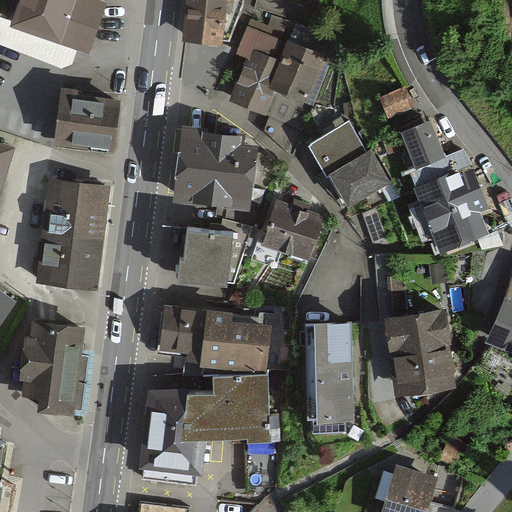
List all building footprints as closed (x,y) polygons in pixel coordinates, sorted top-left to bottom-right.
[(17,0),(7,31),(86,57),(103,8),(78,0),(17,0)] [(199,0),(196,43),(222,45),(225,5),(234,6),(234,0),(199,0)] [(273,88),(289,45),(250,30),(240,56),(251,60),(235,101),(264,112),(273,88)] [(321,58),(289,45),(273,88),(305,100),(321,58)] [(404,93),(383,103),(390,120),(412,110),(404,93)] [(117,106),(59,98),(53,142),(111,150),(117,106)] [(430,122),(396,135),(441,254),(493,234),(465,160),(447,167),(430,122)] [(349,123),(309,147),(327,177),(330,175),(367,153),(349,123)] [(252,140),(185,133),(178,203),(245,210),(252,140)] [(367,153),(330,175),(348,206),(389,181),(371,151),(367,153)] [(54,186),(47,233),(102,241),(108,193),(54,186)] [(320,219),(279,206),(266,246),(307,259),(320,219)] [(231,233),(188,228),(185,258),(181,258),(178,280),(226,285),(231,233)] [(47,233),(41,280),(95,288),(102,241),(47,233)] [(511,295),(493,346),(511,353),(511,295)] [(0,320),(11,306),(0,298),(0,320)] [(202,362),(206,316),(165,312),(162,349),(190,352),(190,361),(202,362)] [(441,313),(389,320),(400,395),(452,387),(441,313)] [(268,321),(206,316),(202,362),(202,365),(264,371),(268,321)] [(72,414),(81,331),(35,326),(27,401),(42,402),(42,410),(72,414)] [(350,328),(308,329),(310,376),(351,375),(350,328)] [(268,375),(214,378),(214,393),(154,397),(146,467),(199,474),(202,441),(269,437),(268,375)] [(351,375),(310,376),(311,423),(353,422),(351,375)] [(425,511),(437,471),(395,459),(379,511),(425,511)]
